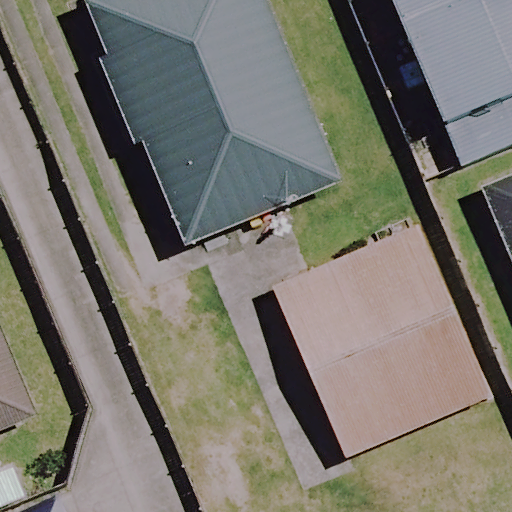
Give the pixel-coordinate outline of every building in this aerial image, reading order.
[(254,0),(110,0),(71,16),(171,261),(334,193),(254,0)] [(511,0),(373,0),(437,139),(511,104),(511,0)] [(511,182),(474,197),(511,294),(511,182)] [(481,406),(413,241),(347,269),(265,303),(334,467),(481,406)] [(0,438),(39,424),(0,318),(0,438)]
